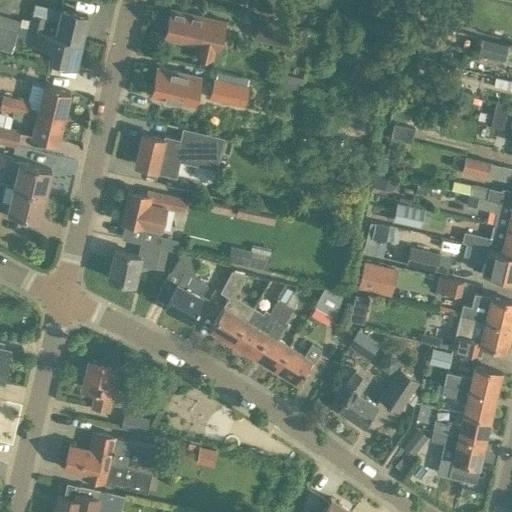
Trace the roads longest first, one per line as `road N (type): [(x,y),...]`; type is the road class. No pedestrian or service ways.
road 1 (residential): [(423,511),(213,369),(63,282)]
road 2 (residential): [(63,282),(128,0)]
road 3 (residential): [(10,511),(63,282)]
